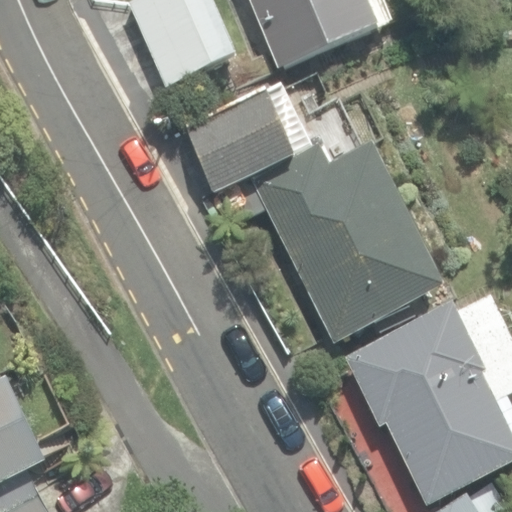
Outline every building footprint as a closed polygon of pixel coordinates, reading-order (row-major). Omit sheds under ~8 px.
[(145,0),(130,7),(167,91),(240,59),(213,0),(145,0)] [(249,0),(280,71),(381,28),(369,0),(249,0)] [(267,214),(336,347),(445,291),(372,148),(331,169),(319,145),(309,151),(279,94),(187,132),(235,230),(267,214)] [(388,427),(426,509),(511,468),(511,346),(493,307),(462,322),(454,307),(346,358),(381,430),(388,427)] [(0,511),(52,511),(34,476),(53,466),(8,380),(0,383),(0,511)] [(443,511),(477,511),(468,497),(443,511)]
